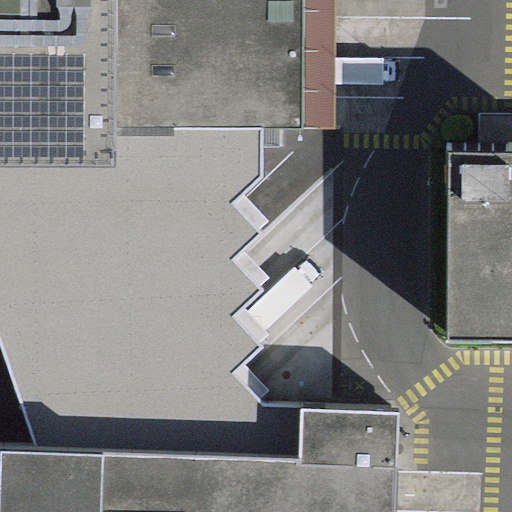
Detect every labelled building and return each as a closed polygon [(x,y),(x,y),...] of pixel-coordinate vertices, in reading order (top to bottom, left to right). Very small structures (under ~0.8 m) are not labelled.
[(0,0),(0,126),(123,123),(123,0),(0,0)] [(123,0),(123,123),(172,124),(304,126),(305,0),(123,0)] [(488,145),(452,145),(451,339),(511,338),(511,117),(488,118),(488,145)] [(173,149),(172,124),(123,123),(0,126),(0,331),(138,285),(174,258),(173,149)] [(0,438),(166,444),(118,318),(198,291),(195,158),(173,149),(174,258),(138,285),(0,331),(0,438)] [(0,438),(0,511),(394,511),(399,399),(300,396),(299,448),(166,444),(0,438)]
